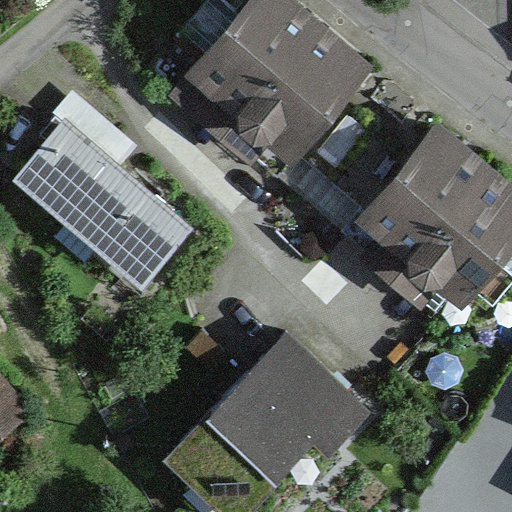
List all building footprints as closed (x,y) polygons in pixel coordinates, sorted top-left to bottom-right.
[(241,101),(317,16),(298,0),(244,0),(193,59),(241,101)] [(289,143),(365,58),(317,16),(241,101),(289,143)] [(220,220),(85,112),(30,179),(165,287),(220,220)] [(412,246),(485,159),(436,119),(363,206),(412,246)] [(460,287),(511,224),(511,182),(485,159),(412,246),(460,287)] [(0,279),(0,298),(9,291),(0,279)] [(280,511),(378,409),(298,333),(185,451),(249,511),(280,511)] [(0,363),(0,451),(44,414),(0,363)]
